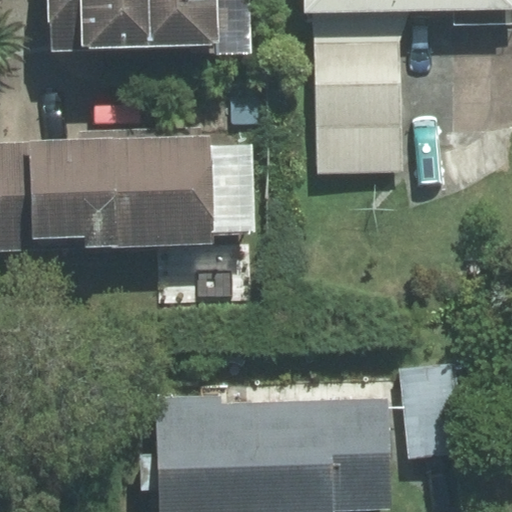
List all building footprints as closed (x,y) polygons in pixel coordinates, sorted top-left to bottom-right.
[(52,0),(56,60),(94,60),(94,61),(225,56),(222,0),(52,0)] [(316,21),(318,176),(402,176),(400,18),(455,17),(455,29),(511,28),(511,0),(307,0),(308,21),(316,21)] [(0,260),(216,253),(212,143),(202,145),(202,132),(80,137),(80,148),(0,150),(0,260)] [(450,369),(402,372),(407,460),(455,458),(450,369)] [(226,408),(225,386),(200,387),(201,400),(158,401),(160,459),(141,459),(142,496),(160,496),(160,511),(393,511),(389,402),(226,408)]
